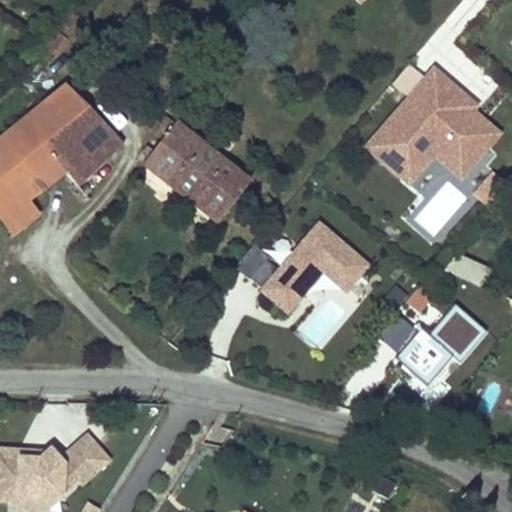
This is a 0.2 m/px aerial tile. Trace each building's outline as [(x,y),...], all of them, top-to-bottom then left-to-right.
[(0,136),(67,79),(54,77),(29,96),(19,83),(43,65),(39,61),(44,57),(48,60),(65,41),(48,26),(3,74),(13,87),(0,97),(0,136)] [(54,77),(43,65),(19,83),(29,96),(54,77)] [(496,135),(457,102),(462,96),(433,71),(360,160),(395,189),(425,152),(458,180),(496,135)] [(67,79),(0,136),(0,219),(14,237),(39,213),(30,201),(65,172),(85,194),(110,171),(102,162),(121,144),(67,79)] [(147,148),(141,156),(146,160),(142,164),(217,223),(248,183),(173,124),(162,115),(151,130),(162,139),(152,152),(147,148)] [(401,194),(426,164),(453,186),(458,180),(425,152),(395,189),(401,194)] [(505,183),(492,171),(473,191),(486,203),(505,183)] [(368,268),(344,249),(317,226),(277,273),(262,291),(261,292),(288,315),(321,277),(344,296),(368,268)] [(247,281),(249,280),(262,291),(277,273),(263,262),(265,260),(252,249),(250,251),(236,269),(234,270),(247,281)] [(453,254),(445,270),(481,290),(489,274),(453,254)] [(487,334),(457,306),(429,337),(422,332),(419,335),(399,317),(380,338),(400,356),(397,360),(404,365),(426,385),(451,357),(460,365),(487,334)] [(20,450),(0,448),(0,499),(9,500),(10,495),(60,498),(61,492),(75,479),(80,485),(108,460),(86,435),(59,459),(49,448),(38,458),(19,457),(20,450)] [(370,491),(388,500),(395,485),(377,477),(370,491)] [(60,498),(10,495),(9,500),(8,510),(40,511),(60,498)]
